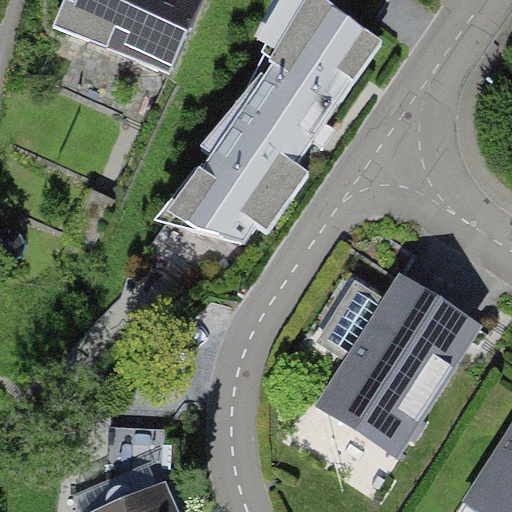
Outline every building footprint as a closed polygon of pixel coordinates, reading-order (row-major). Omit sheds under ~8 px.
[(176,93),(212,0),(69,0),(52,44),(176,93)] [(382,47),(319,8),(240,122),(234,118),(204,153),(214,161),(175,219),(200,237),(247,247),(259,231),(270,236),(312,180),(300,170),(382,47)] [(489,324),(410,271),(315,411),(394,464),(489,324)] [(511,511),(511,422),(452,511),(451,511),(511,511)] [(174,511),(167,495),(128,511),(174,511)]
